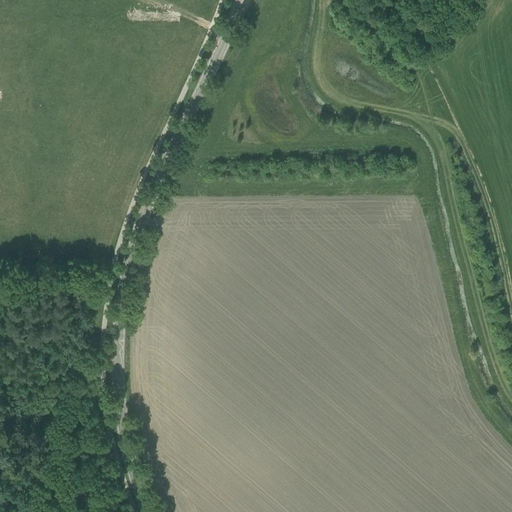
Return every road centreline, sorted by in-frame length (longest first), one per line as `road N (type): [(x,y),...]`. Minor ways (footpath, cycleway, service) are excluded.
road 1 (tertiary): [(146,511),(116,392),(119,307),(144,216),(241,0)]
road 2 (track): [(35,511),(57,407),(101,377)]
